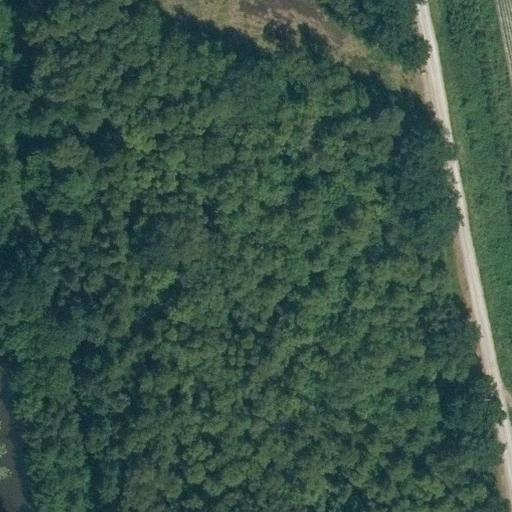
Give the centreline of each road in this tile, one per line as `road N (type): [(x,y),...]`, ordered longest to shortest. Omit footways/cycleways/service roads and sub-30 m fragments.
road 1 (track): [(511,507),(411,0)]
road 2 (track): [(431,101),(256,0)]
